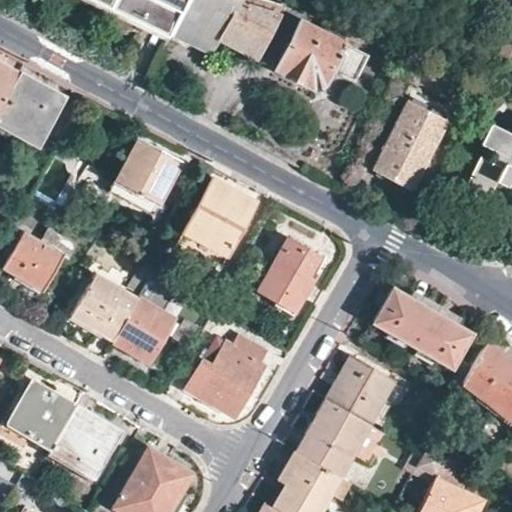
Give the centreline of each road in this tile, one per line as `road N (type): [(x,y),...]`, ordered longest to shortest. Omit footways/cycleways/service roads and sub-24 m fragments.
road 1 (residential): [(0,30),(375,232)]
road 2 (residential): [(247,455),(0,315)]
road 3 (residential): [(247,455),(375,232)]
road 4 (residential): [(375,232),(511,304)]
